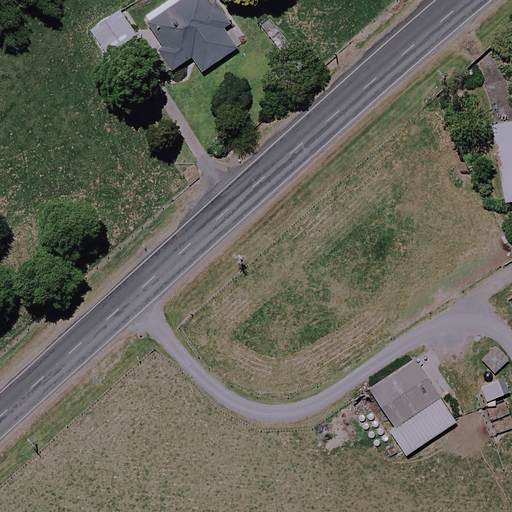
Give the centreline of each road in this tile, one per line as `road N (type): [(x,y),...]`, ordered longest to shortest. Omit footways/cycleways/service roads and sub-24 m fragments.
road 1 (tertiary): [(0,415),(464,0)]
road 2 (unknown): [(126,301),(199,377),(256,416),(312,413),(407,343),(459,319),(480,319),(511,342)]
